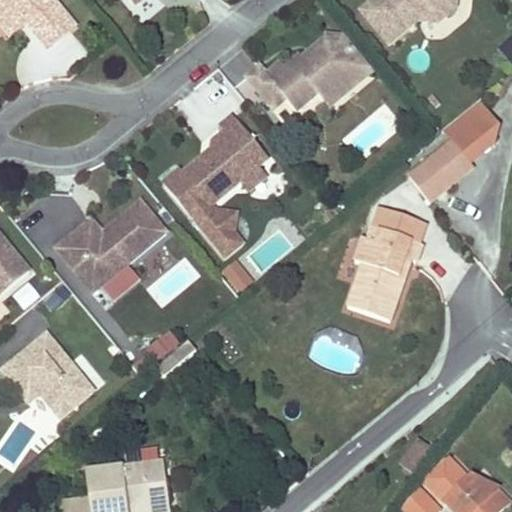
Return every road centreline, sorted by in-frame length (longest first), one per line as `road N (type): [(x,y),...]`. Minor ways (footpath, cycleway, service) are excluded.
road 1 (residential): [(279,511),(490,330),(511,347)]
road 2 (residential): [(142,106),(268,0)]
road 3 (residential): [(142,106),(84,150),(48,155),(0,143)]
road 4 (residential): [(0,128),(50,93),(142,106)]
